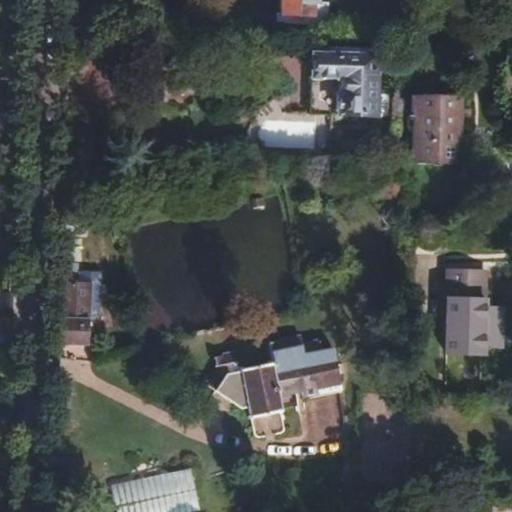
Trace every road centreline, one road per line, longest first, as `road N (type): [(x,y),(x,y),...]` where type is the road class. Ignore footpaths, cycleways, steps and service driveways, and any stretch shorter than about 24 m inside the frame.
road 1 (residential): [(30,511),(44,0)]
road 2 (unknown): [(35,347),(201,439),(261,453),(334,443)]
